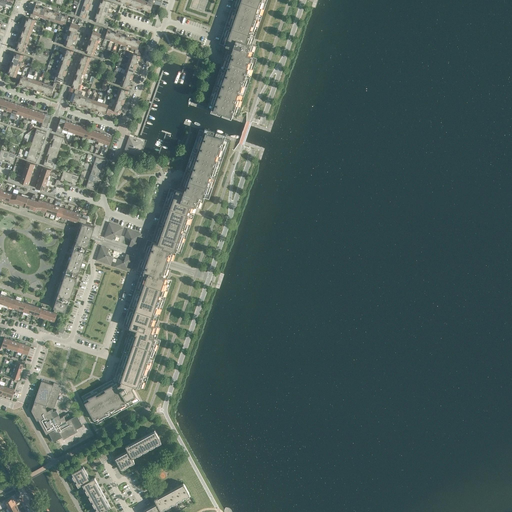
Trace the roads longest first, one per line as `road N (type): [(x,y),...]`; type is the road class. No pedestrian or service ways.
road 1 (residential): [(106,212),(68,343)]
road 2 (residential): [(125,130),(0,84)]
road 3 (residential): [(131,272),(103,355),(68,343)]
